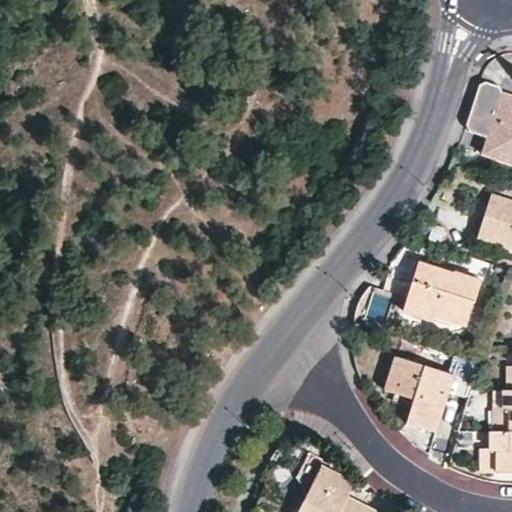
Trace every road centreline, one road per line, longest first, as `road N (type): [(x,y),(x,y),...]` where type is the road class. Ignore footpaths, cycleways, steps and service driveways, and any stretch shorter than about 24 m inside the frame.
road 1 (residential): [(283,333),(403,178),(431,129),(473,6)]
road 2 (residential): [(498,511),(444,502),(283,333)]
road 3 (residential): [(194,511),(218,428),(283,333)]
